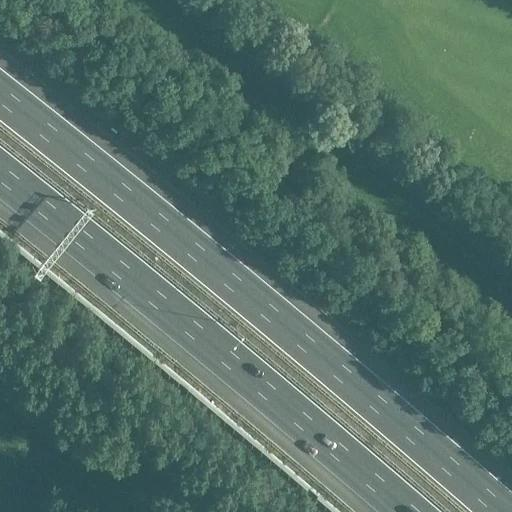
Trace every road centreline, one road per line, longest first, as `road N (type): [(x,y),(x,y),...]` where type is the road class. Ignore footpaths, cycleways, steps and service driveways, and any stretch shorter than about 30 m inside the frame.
road 1 (motorway): [(499,511),(0,94)]
road 2 (motorway): [(0,171),(407,511)]
road 3 (track): [(101,0),(511,333)]
